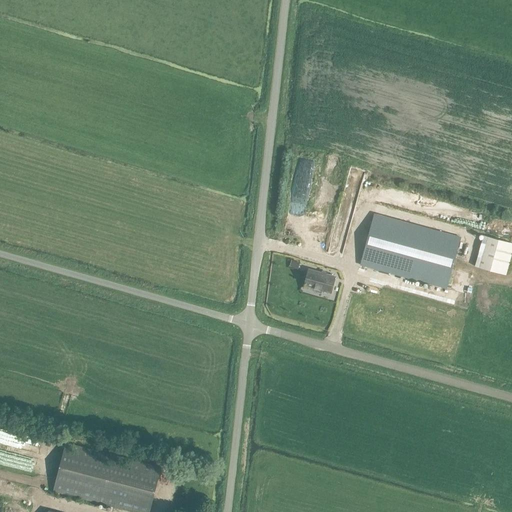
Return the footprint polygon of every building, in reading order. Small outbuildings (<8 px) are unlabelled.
[(360,265),(446,289),(460,238),(374,214),(360,265)] [(511,243),(489,237),(480,268),(505,275),(511,250),(511,243)] [(292,260),(290,266),(298,269),(300,263),(292,260)] [(303,288),(322,293),(323,291),(331,293),(335,277),(308,270),(303,288)] [(66,443),(54,491),(133,511),(149,511),(161,468),(66,443)]
